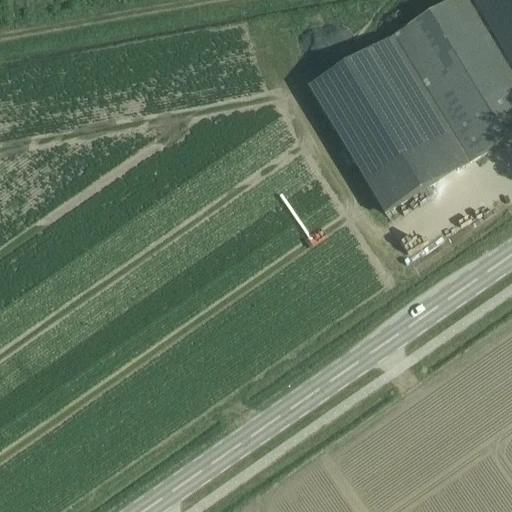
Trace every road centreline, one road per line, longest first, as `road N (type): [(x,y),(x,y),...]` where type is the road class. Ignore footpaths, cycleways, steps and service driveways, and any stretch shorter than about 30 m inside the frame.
road 1 (tertiary): [(143,511),(511,254)]
road 2 (track): [(0,42),(227,0)]
